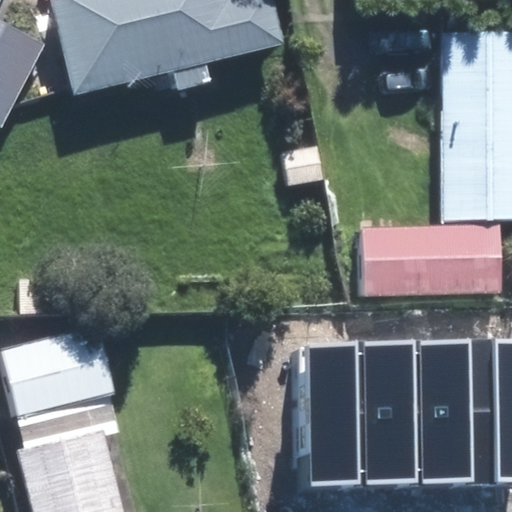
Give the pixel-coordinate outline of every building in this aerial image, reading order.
[(52,0),(74,91),(280,41),(269,0),(52,0)] [(0,122),(2,123),(43,47),(0,24),(0,122)] [(511,33),(441,33),(442,217),(511,216),(511,33)] [(364,229),(365,289),(497,287),(496,227),(364,229)] [(92,330),(5,351),(19,411),(106,390),(92,330)] [(485,480),(511,479),(511,339),(482,340),(485,480)] [(418,481),(485,480),(482,340),(415,342),(418,481)] [(362,481),(418,481),(415,342),(358,343),(362,481)] [(310,483),(362,481),(358,343),(306,345),(310,483)] [(120,511),(101,431),(20,450),(35,511),(120,511)]
